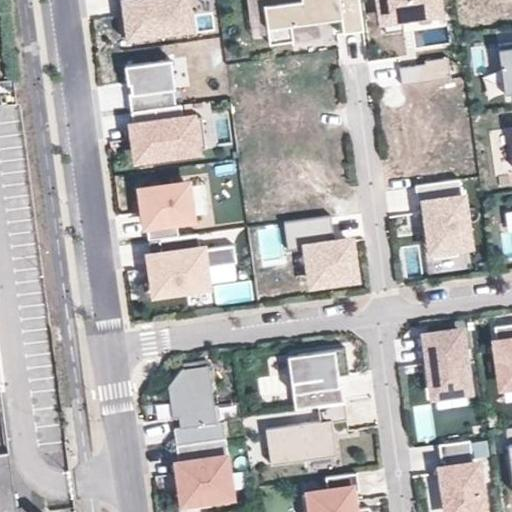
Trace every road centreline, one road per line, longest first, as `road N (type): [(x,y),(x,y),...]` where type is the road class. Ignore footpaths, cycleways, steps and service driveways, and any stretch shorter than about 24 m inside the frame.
road 1 (residential): [(107,351),(64,0)]
road 2 (residential): [(107,351),(376,312)]
road 3 (residential): [(387,311),(356,70)]
road 4 (residential): [(376,312),(403,511)]
road 5 (residential): [(131,511),(107,351)]
road 6 (residential): [(387,311),(511,294)]
